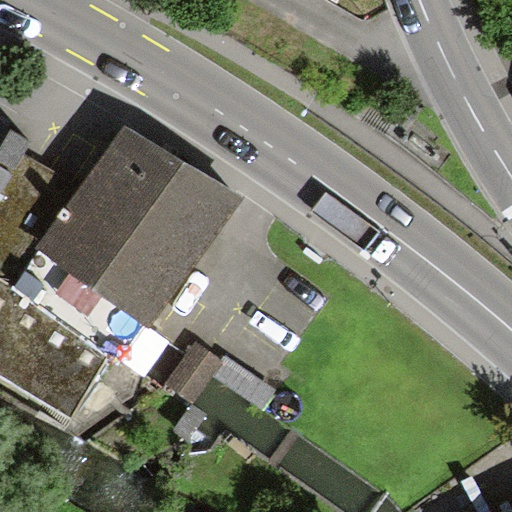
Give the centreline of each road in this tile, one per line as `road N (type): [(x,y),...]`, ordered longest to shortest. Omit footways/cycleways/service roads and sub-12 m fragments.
road 1 (primary): [(26,0),(293,160),(511,332)]
road 2 (tertiary): [(511,175),(419,0)]
